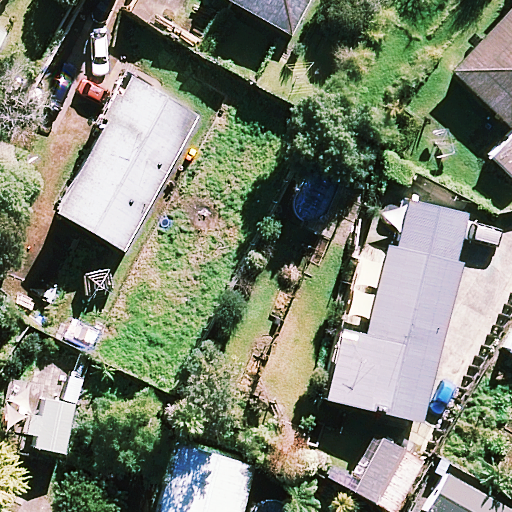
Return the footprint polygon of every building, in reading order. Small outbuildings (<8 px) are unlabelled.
[(304,0),(211,0),(285,38),(304,0)] [(511,0),(502,0),(438,70),(503,130),(511,120),(511,0)] [(191,119),(118,79),(44,214),(117,253),(191,119)] [(511,127),(506,133),(484,158),(511,183),(511,181),(511,127)] [(465,210),(393,193),(360,336),(333,330),(317,400),(416,423),(465,210)] [(511,331),(500,353),(511,358),(511,480),(508,487),(511,489),(511,331)] [(83,370),(49,360),(22,451),(56,462),(83,370)] [(394,511),(419,461),(369,437),(350,474),(337,468),(329,483),(389,511),(394,511)] [(236,511),(249,469),(167,445),(146,511),(236,511)] [(508,511),(438,473),(416,511),(508,511)]
